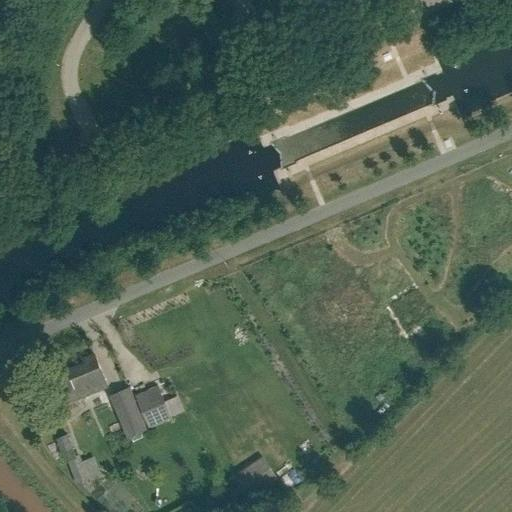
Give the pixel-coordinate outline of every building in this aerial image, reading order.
[(62,392),(66,402),(105,386),(93,354),(80,359),(82,365),(53,376),(60,393),(62,392)] [(156,385),(133,395),(147,428),(170,418),(156,385)] [(144,429),(127,387),(107,395),(125,437),(144,429)] [(68,461),(78,484),(90,479),(80,454),(77,455),(68,434),(56,439),(65,462),(68,461)] [(249,499),(278,479),(263,456),(233,476),(249,499)]
